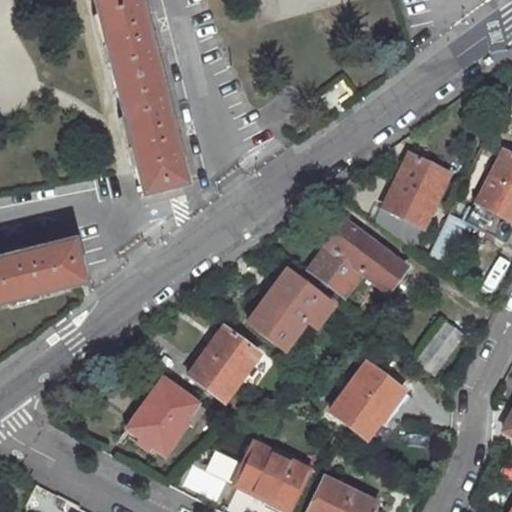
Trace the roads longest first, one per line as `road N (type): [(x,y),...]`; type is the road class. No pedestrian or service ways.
road 1 (residential): [(161,278),(511,19)]
road 2 (residential): [(0,224),(102,199),(161,278)]
road 3 (residential): [(0,399),(161,278)]
road 4 (residential): [(442,511),(466,464),(481,389),(511,330)]
road 5 (residential): [(153,511),(18,441),(0,420)]
